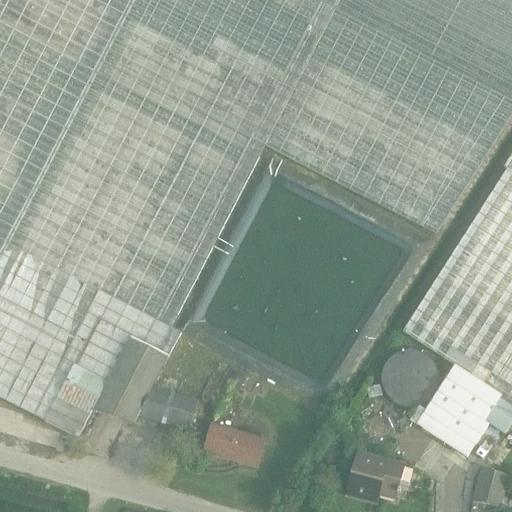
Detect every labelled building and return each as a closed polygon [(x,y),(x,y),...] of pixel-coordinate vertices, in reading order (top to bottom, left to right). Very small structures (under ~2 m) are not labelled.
[(511,0),(0,0),(0,398),(44,422),(77,441),(92,412),(60,402),(70,371),(107,383),(129,340),(167,359),(181,334),(170,329),(264,147),(436,235),(511,116),(511,0)] [(455,367),(438,392),(470,413),(472,410),(484,390),(511,407),(511,152),(502,168),(506,171),(402,333),(455,367)] [(107,383),(70,371),(60,402),(92,412),(134,425),(137,418),(188,433),(198,402),(152,389),(167,359),(129,340),(107,383)] [(431,399),(433,353),(390,351),(388,398),(431,399)] [(230,376),(227,381),(229,387),(235,391),(241,389),(244,383),(242,377),(237,374),(230,376)] [(472,410),(470,413),(488,425),(504,436),(511,423),(511,407),(484,390),(472,410)] [(470,413),(438,392),(416,426),(467,459),(488,425),(470,413)] [(203,454),(256,469),(265,441),(212,426),(203,454)] [(368,493),(395,500),(404,467),(375,459),(373,468),(354,463),(345,497),(365,502),(368,493)] [(472,501),(499,509),(508,478),(482,471),(472,501)]
